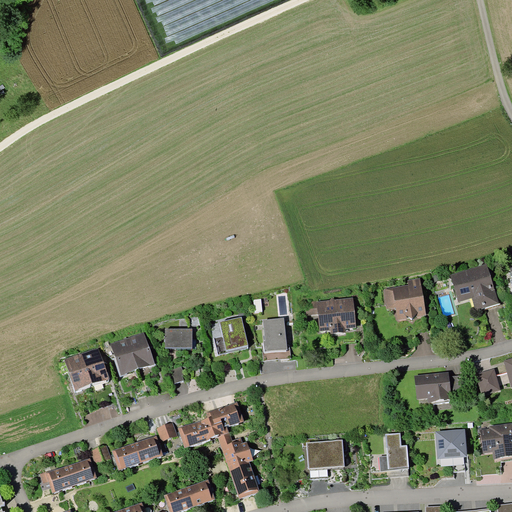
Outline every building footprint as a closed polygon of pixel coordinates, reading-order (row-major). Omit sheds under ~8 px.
[(476,309),(499,303),(488,264),(450,275),(458,302),(472,298),(476,309)] [(420,278),(408,280),(408,285),(384,289),(387,310),(396,307),(397,321),(407,320),(413,324),(418,317),(426,315),(420,278)] [(346,329),(356,328),(353,297),(317,301),(318,314),(320,331),(330,330),(331,334),(346,333),(346,329)] [(263,312),(261,299),(253,300),(255,313),(263,312)] [(318,314),(317,301),(306,302),(307,315),(318,314)] [(227,350),(248,345),(242,317),(220,321),(227,350)] [(284,318),(263,320),(265,341),(264,341),(265,352),(287,349),(284,318)] [(165,348),(193,348),(193,329),(165,329),(165,348)] [(127,338),(138,370),(155,364),(144,332),(127,338)] [(138,370),(127,338),(110,344),(121,376),(138,370)] [(82,353),(93,385),(110,380),(99,348),(82,353)] [(93,385),(82,353),(64,359),(75,391),(93,385)] [(511,357),(503,361),(511,387),(511,386),(511,357)] [(181,367),(170,370),(174,383),(184,380),(182,375),(184,375),(181,367)] [(476,374),(482,395),(501,390),(494,368),(476,374)] [(449,372),(414,375),(416,400),(428,398),(428,403),(451,401),(450,384),(449,376),(449,372)] [(449,376),(450,384),(452,384),(453,392),(466,391),(465,375),(449,376)] [(244,421),(237,402),(207,412),(209,417),(178,428),(185,448),(217,436),(229,432),(227,427),(244,421)] [(157,428),(162,441),(178,436),(173,423),(157,428)] [(494,459),(511,456),(511,423),(489,426),(489,428),(480,430),(480,433),(481,433),(483,453),(493,452),(494,459)] [(438,459),(467,457),(465,429),(435,431),(438,459)] [(229,432),(217,436),(239,497),(259,490),(250,462),(254,461),(247,441),(243,443),(241,438),(232,441),(229,432)] [(409,468),(407,445),(402,446),(401,433),(386,434),(387,456),(388,470),(409,468)] [(135,443),(142,463),(164,455),(157,435),(135,443)] [(309,469),(344,466),(342,439),(307,442),(309,469)] [(142,463),(135,443),(112,451),(119,471),(142,463)] [(107,444),(90,450),(95,465),(112,459),(107,444)] [(388,470),(387,456),(379,457),(381,471),(388,470)] [(69,465),(76,485),(97,478),(90,458),(69,465)] [(76,485),(69,465),(46,473),(49,481),(53,493),(76,485)] [(42,483),(49,481),(46,473),(46,472),(40,474),(42,483)] [(186,487),(193,507),(216,499),(208,479),(186,487)] [(178,511),(193,507),(186,487),(164,495),(170,511),(178,511)] [(120,509),(121,511),(145,511),(142,502),(120,509)] [(511,511),(511,503),(497,505),(498,511),(511,511)]
